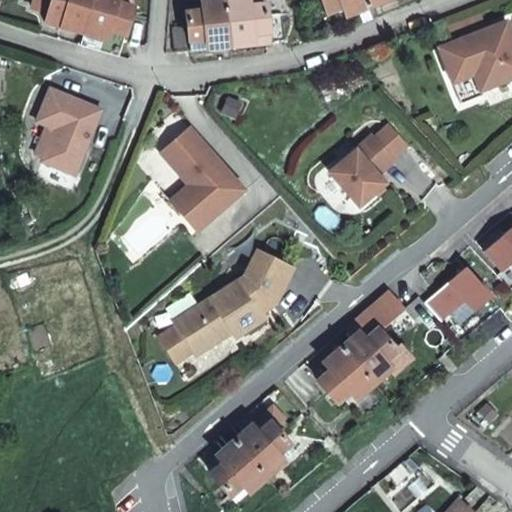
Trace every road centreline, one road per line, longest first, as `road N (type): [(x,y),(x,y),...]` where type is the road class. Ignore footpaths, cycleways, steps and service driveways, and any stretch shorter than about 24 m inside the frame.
road 1 (residential): [(511,166),(162,468),(153,486),(160,511)]
road 2 (residential): [(156,74),(280,64),(452,0)]
road 3 (track): [(156,74),(105,204),(79,232)]
road 4 (residential): [(0,30),(156,74)]
road 5 (residential): [(319,511),(422,422)]
